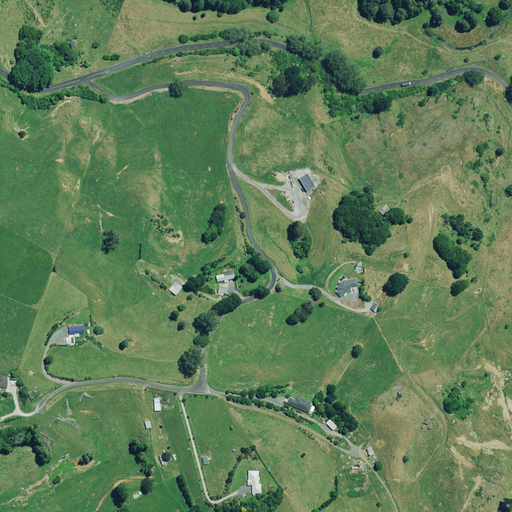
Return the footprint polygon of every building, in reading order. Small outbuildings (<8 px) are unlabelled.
[(390,210),(385,205),(378,212),(384,217),(390,210)] [(234,278),(233,271),(224,272),(224,274),(215,276),(217,282),(224,280),(224,283),(228,282),(228,280),(234,278)] [(357,286),(356,279),(345,281),(344,280),(341,283),(336,287),(338,290),(335,292),(340,297),(351,287),(357,286)] [(182,288),(175,282),(169,290),(175,295),(182,288)] [(379,307),(374,304),(370,309),(375,312),(378,309),(379,307)] [(83,333),(82,326),(68,327),(69,335),(74,334),(74,337),(79,337),(79,334),(83,333)] [(310,403),(296,397),(295,400),(289,398),(287,404),(292,406),(292,407),(308,413),(311,406),(309,405),(310,403)] [(336,427),(329,419),(326,423),(332,430),(336,427)] [(164,454),(158,456),(162,465),(167,463),(164,454)] [(209,456),(207,457),(202,458),(203,465),(208,464),(207,461),(210,460),(209,456)] [(252,485),(252,494),(252,495),(255,495),(255,494),(261,494),(261,484),(258,484),(258,471),(248,471),(248,480),(247,480),(247,485),(252,485)]
